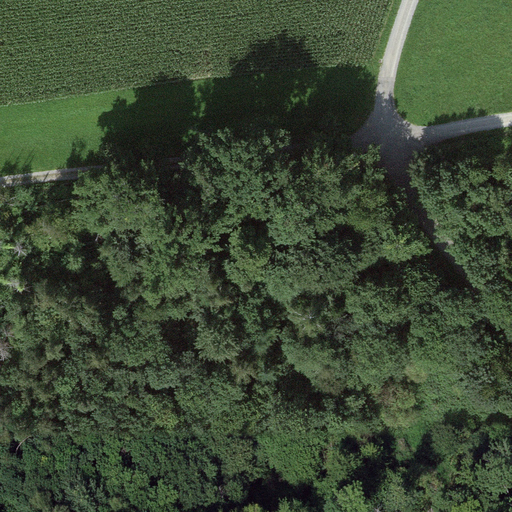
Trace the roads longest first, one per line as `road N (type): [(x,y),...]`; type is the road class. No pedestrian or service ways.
road 1 (track): [(0,189),(386,144),(511,121)]
road 2 (track): [(412,0),(381,117),(386,144),(403,189),(511,330)]
